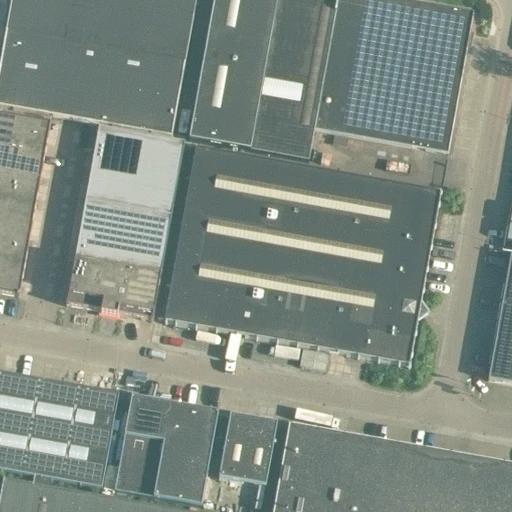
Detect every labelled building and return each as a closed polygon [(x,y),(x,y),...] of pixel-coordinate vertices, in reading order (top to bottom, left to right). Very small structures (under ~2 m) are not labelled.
[(6,0),(0,35),(0,105),(167,136),(191,3),(193,3),(193,0),(6,0)] [(209,0),(185,139),(304,160),(310,128),(440,154),(465,30),(468,11),(413,1),(409,0),(209,0)] [(0,113),(0,142),(41,150),(46,122),(0,113)] [(93,131),(81,200),(167,216),(180,146),(93,131)] [(0,142),(0,170),(36,177),(41,150),(0,142)] [(187,145),(153,321),(302,349),(328,354),(401,368),(434,192),(187,145)] [(0,170),(0,201),(31,207),(36,177),(0,170)] [(81,200),(70,259),(157,274),(167,216),(81,200)] [(0,201),(0,232),(25,237),(31,207),(0,201)] [(0,232),(0,262),(20,266),(25,237),(0,232)] [(501,301),(487,380),(511,384),(511,255),(510,255),(501,301)] [(0,292),(12,295),(14,296),(15,296),(15,293),(20,266),(0,262),(0,292)] [(119,315),(128,269),(99,264),(91,310),(119,315)] [(157,274),(128,269),(119,315),(148,320),(157,274)] [(0,470),(27,475),(26,482),(52,486),(53,480),(100,488),(117,396),(0,375),(0,470)] [(130,398),(113,491),(155,499),(170,405),(130,398)] [(170,405),(155,499),(202,508),(217,413),(170,405)] [(229,415),(219,479),(266,487),(277,422),(229,415)] [(272,511),(511,511),(511,464),(289,424),(272,511)] [(0,511),(171,511),(51,490),(52,486),(26,482),(25,486),(1,481),(0,489),(0,511)]
